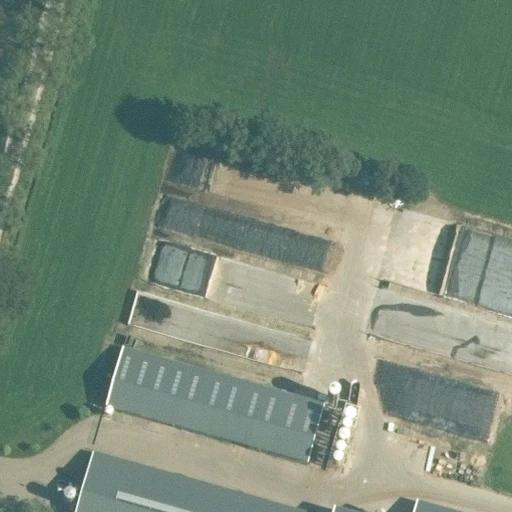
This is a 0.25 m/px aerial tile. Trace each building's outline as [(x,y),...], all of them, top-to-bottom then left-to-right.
[(187,160),(181,177),(199,183),(205,165),(187,160)] [(169,230),(191,230),(191,218),(169,217),(169,230)] [(179,289),(189,249),(161,242),(151,282),(179,289)] [(130,328),(232,354),(239,326),(215,320),(216,316),(138,297),(130,328)] [(324,407),(142,356),(122,350),(106,410),(308,466),(324,407)] [(293,511),(112,461),(93,456),(77,511),(293,511)]
